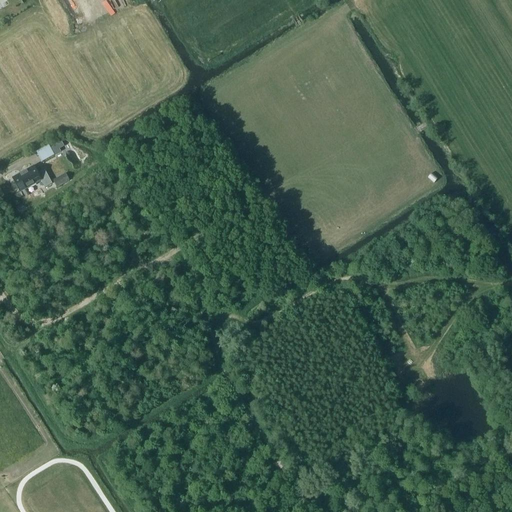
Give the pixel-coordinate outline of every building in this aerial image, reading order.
[(32,150),(37,162),(51,156),(46,144),(32,150)] [(96,159),(85,166),(88,170),(99,163),(96,159)] [(11,179),(19,191),(38,180),(43,188),(50,183),(43,170),(35,175),(31,168),(11,179)] [(69,181),(65,174),(52,181),(56,188),(69,181)] [(18,206),(15,208),(20,215),(27,210),(25,207),(21,210),(18,206)]
